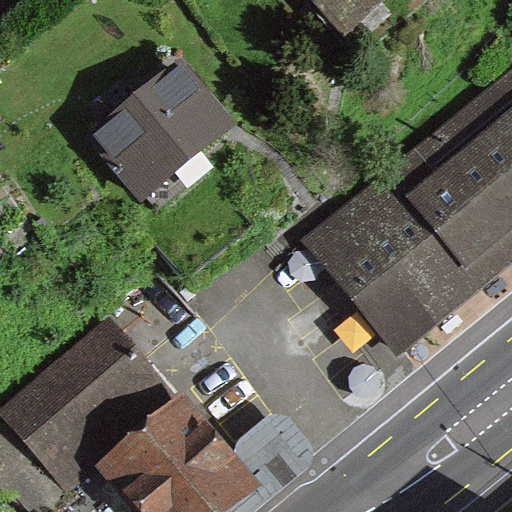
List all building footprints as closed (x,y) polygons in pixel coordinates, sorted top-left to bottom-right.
[(336,0),(362,29),(394,0),(336,0)] [(195,65),(110,136),(163,199),(248,127),(195,65)] [(511,80),(311,244),(400,353),(511,261),(511,80)] [(29,511),(65,511),(111,474),(183,413),(106,323),(0,412),(0,495),(4,500),(13,493),(29,511)] [(183,413),(111,474),(143,511),(243,511),(270,489),(196,402),(183,413)]
